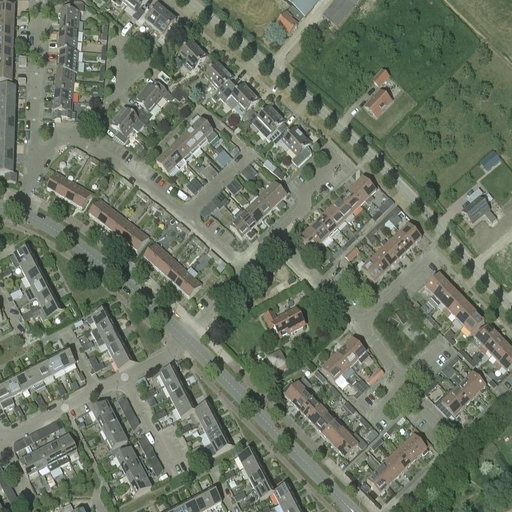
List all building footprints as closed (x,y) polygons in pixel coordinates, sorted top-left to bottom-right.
[(0,0),(0,19),(14,20),(14,9),(3,9),(3,0),(0,0)] [(112,0),(111,2),(115,6),(119,9),(123,4),(127,8),(134,0),(112,0)] [(134,0),(127,8),(136,15),(132,20),(137,24),(145,15),(144,14),(140,11),(149,0),(134,0)] [(283,0),(305,19),(320,1),(321,0),(283,0)] [(335,0),(322,17),(337,29),(361,0),(335,0)] [(61,12),(60,22),(79,24),(80,14),(83,15),(84,8),(72,7),(71,13),(61,12)] [(137,24),(136,26),(140,30),(145,24),(154,31),(167,15),(158,8),(152,15),(147,11),(144,14),(145,15),(137,24)] [(292,9),(276,27),(288,37),(289,38),(297,28),(296,28),(293,25),(297,21),(300,24),(304,19),(303,19),(292,9)] [(176,22),(167,15),(154,31),(162,38),(157,44),(163,48),(174,34),(170,30),(176,22)] [(14,20),(0,19),(0,30),(13,31),(14,20)] [(79,24),(60,22),(59,33),(78,34),(79,24)] [(0,41),(13,42),(13,31),(0,30),(0,41)] [(78,34),(59,33),(59,43),(78,44),(78,34)] [(13,42),(0,41),(0,52),(13,53),(13,42)] [(59,43),(58,53),(77,55),(78,44),(59,43)] [(186,64),(200,50),(193,43),(179,57),(186,64)] [(208,58),(200,50),(186,64),(194,72),(208,58)] [(13,53),(0,52),(0,63),(12,64),(13,53)] [(77,55),(58,53),(58,54),(60,54),(59,63),(78,65),(78,55),(77,55)] [(12,64),(0,63),(0,73),(12,74),(12,64)] [(59,63),(58,73),(77,75),(78,65),(59,63)] [(212,85),(226,72),(219,65),(205,78),(212,85)] [(234,88),(230,84),(234,80),(226,72),(212,85),(220,93),(217,96),(216,97),(220,101),(220,102),(229,93),(234,88)] [(382,72),(371,83),(379,90),(390,79),(382,72)] [(12,74),(0,73),(0,85),(11,86),(12,74)] [(56,73),(55,83),(74,85),(75,75),(77,76),(77,75),(58,73),(56,73)] [(161,74),(158,78),(167,86),(171,82),(161,74)] [(74,85),(55,83),(55,94),(73,95),(74,85)] [(149,87),(142,95),(157,108),(163,100),(166,102),(170,97),(171,97),(170,97),(157,85),(152,90),(149,87)] [(229,93),(220,102),(224,106),(225,105),(232,113),(238,107),(252,94),(244,87),(234,97),(229,93)] [(174,93),(183,100),(186,102),(190,98),(178,88),(174,93)] [(0,100),(15,101),(16,90),(0,89),(0,100)] [(174,93),(170,97),(171,97),(170,97),(179,105),(183,100),(174,93)] [(379,93),(364,109),(368,112),(368,114),(371,117),(373,116),(376,120),(391,104),(379,93)] [(55,94),(54,104),(72,106),(73,95),(55,94)] [(259,102),(252,94),(238,107),(245,115),(242,118),(247,123),(255,114),(251,110),(259,102)] [(157,108),(142,95),(135,103),(143,111),(140,115),(149,123),(151,125),(155,120),(154,119),(160,111),(157,108)] [(211,100),(216,105),(220,101),(216,97),(211,100)] [(15,101),(0,100),(0,111),(15,112),(15,101)] [(72,106),(54,104),(53,115),(63,115),(63,121),(74,122),(75,116),(72,115),(72,106)] [(259,119),(255,114),(247,123),(251,127),(252,126),(259,134),(277,115),(270,108),(259,119)] [(124,110),(117,118),(132,131),(138,136),(149,123),(140,115),(135,120),(124,110)] [(0,111),(0,121),(14,122),(15,112),(0,111)] [(285,124),(277,115),(259,134),(270,146),(272,144),(281,136),(277,132),(285,124)] [(132,131),(117,118),(110,127),(119,134),(115,139),(124,147),(128,142),(127,140),(134,132),(132,131)] [(14,122),(0,121),(0,132),(14,133),(14,122)] [(201,123),(194,129),(210,146),(217,138),(213,134),(212,134),(201,123)] [(194,129),(186,137),(200,151),(207,144),(209,146),(210,146),(194,129)] [(285,141),(281,136),(272,144),(277,149),(282,144),(289,151),(304,137),(296,130),(285,141)] [(0,132),(0,143),(14,144),(14,133),(0,132)] [(200,151),(186,137),(179,144),(193,158),(200,151)] [(304,137),(289,151),(297,159),(292,164),(298,170),(312,156),(306,151),(311,146),(304,137)] [(0,143),(0,153),(13,154),(14,144),(0,143)] [(193,158),(179,144),(172,150),(186,165),(193,158)] [(172,150),(164,158),(176,170),(179,173),(186,167),(185,165),(186,165),(172,150)] [(13,154),(0,153),(0,164),(13,165),(13,154)] [(223,153),(220,156),(228,165),(232,161),(223,153)] [(493,153),(480,165),(487,174),(501,162),(493,153)] [(228,165),(220,156),(215,161),(223,169),(228,165)] [(176,170),(164,158),(157,165),(168,177),(176,170)] [(96,167),(98,163),(93,160),(88,169),(93,173),(96,167)] [(273,176),(277,171),(267,162),(263,167),(273,176)] [(13,165),(0,164),(0,175),(5,176),(5,185),(16,185),(16,176),(12,176),(13,165)] [(205,170),(213,179),(217,175),(209,166),(205,170)] [(244,171),(253,180),(257,176),(249,167),(244,171)] [(213,179),(205,170),(200,175),(209,183),(213,179)] [(253,180),(244,171),(240,175),(249,184),(253,180)] [(277,171),(273,176),(281,183),(285,178),(277,171)] [(56,197),(65,181),(55,176),(46,191),(56,197)] [(363,180),(355,187),(371,204),(374,202),(371,198),(379,191),(374,186),(371,189),(363,180)] [(65,181),(56,197),(64,202),(73,186),(65,181)] [(190,184),(199,193),(202,189),(194,181),(190,184)] [(230,185),(238,194),(242,190),(234,181),(230,185)] [(199,193),(190,184),(186,189),(194,197),(199,193)] [(238,194),(230,185),(225,189),(234,198),(238,194)] [(73,186),(64,202),(73,207),(82,191),(73,186)] [(266,194),(282,211),(285,208),(281,203),(289,195),(283,188),(279,191),(274,186),(266,194)] [(371,204),(355,187),(348,194),(361,208),(365,204),(368,207),(371,204)] [(91,196),(82,191),(73,207),(82,212),(91,196)] [(484,217),(489,213),(488,212),(489,211),(478,199),(482,196),(478,191),(469,199),(473,205),(462,215),(472,227),(483,216),(484,217)] [(282,211),(266,194),(259,201),(271,213),(276,208),(280,212),(282,211)] [(348,194),(339,202),(352,216),(361,208),(348,194)] [(216,199),(224,208),(228,204),(219,195),(216,199)] [(224,208),(216,199),(211,203),(219,212),(224,208)] [(271,213),(259,201),(257,199),(250,206),(252,208),(265,222),(268,219),(266,217),(271,213)] [(380,213),(383,216),(394,206),(389,201),(378,211),(380,213)] [(339,202),(332,210),(345,223),(352,216),(339,202)] [(97,223),(108,209),(100,203),(89,217),(97,223)] [(265,222),(252,208),(244,215),(256,227),(261,222),(263,224),(265,222)] [(116,215),(108,209),(97,223),(105,229),(116,215)] [(396,209),(386,219),(389,222),(388,222),(393,227),(397,223),(394,220),(401,214),(396,209)] [(332,210),(324,217),(337,231),(345,223),(332,210)] [(256,227),(244,215),(241,211),(234,218),(237,222),(253,239),(256,236),(252,231),(256,227)] [(380,213),(372,220),(375,224),(383,216),(380,213)] [(496,221),(489,213),(484,217),(491,225),(496,221)] [(116,215),(105,229),(113,236),(124,222),(116,215)] [(324,217),(316,224),(329,238),(337,231),(324,217)] [(389,222),(386,219),(378,227),(381,230),(388,222),(389,222)] [(375,224),(372,220),(364,228),(367,231),(375,224)] [(132,228),(124,222),(113,236),(121,242),(132,228)] [(237,222),(230,229),(242,241),(247,237),(251,241),(253,239),(237,222)] [(316,224),(308,232),(321,245),(329,238),(316,224)] [(400,234),(413,248),(421,240),(417,236),(420,233),(411,224),(400,234)] [(378,227),(370,234),(373,237),(381,230),(378,227)] [(140,234),(132,228),(121,242),(129,248),(140,234)] [(364,228),(357,235),(360,239),(367,231),(364,228)] [(321,245),(308,232),(300,240),(313,253),(321,245)] [(148,240),(140,234),(129,248),(137,254),(148,240)] [(373,237),(370,234),(365,239),(368,242),(373,237)] [(400,234),(393,242),(406,255),(413,248),(400,234)] [(360,239),(357,235),(349,243),(352,246),(360,239)] [(406,255),(393,242),(387,247),(383,243),(380,246),(384,250),(385,249),(398,263),(406,255)] [(200,243),(197,247),(202,251),(205,248),(200,243)] [(352,246),(349,243),(343,248),(347,251),(352,246)] [(151,267),(163,253),(155,246),(144,260),(151,267)] [(20,269),(34,261),(32,257),(35,256),(31,249),(28,250),(14,258),(9,260),(15,271),(20,268),(20,269)] [(358,253),(354,249),(344,259),(349,264),(359,254),(358,253)] [(385,249),(384,250),(377,257),(390,270),(398,263),(385,249)] [(171,260),(163,253),(151,267),(159,274),(171,260)] [(370,259),(367,262),(382,278),(390,270),(377,257),(372,262),(370,259)] [(337,261),(333,258),(328,263),(331,266),(337,261)] [(179,267),(171,260),(159,274),(167,280),(179,267)] [(34,261),(20,269),(25,279),(40,272),(34,261)] [(382,278),(367,262),(363,265),(365,268),(361,272),(374,285),(382,278)] [(227,268),(223,264),(220,267),(216,271),(221,275),(227,268)] [(179,267),(167,280),(174,287),(186,274),(179,267)] [(45,282),(40,272),(25,279),(31,290),(45,282)] [(194,280),(186,274),(174,287),(182,294),(194,280)] [(433,297),(446,284),(439,277),(426,290),(433,297)] [(194,280),(182,294),(190,301),(202,287),(194,280)] [(51,293),(45,282),(31,290),(36,300),(51,293)] [(446,284),(433,297),(433,298),(430,301),(437,308),(441,306),(440,305),(454,292),(446,284)] [(461,300),(454,292),(440,305),(441,306),(445,310),(442,313),(445,317),(461,300)] [(51,293),(36,300),(42,311),(56,303),(51,293)] [(461,300),(445,317),(448,320),(451,316),(456,321),(469,308),(461,300)] [(56,303),(42,311),(48,322),(62,314),(56,303)] [(469,308),(456,321),(463,329),(476,316),(469,308)] [(420,309),(417,312),(422,317),(425,314),(420,309)] [(96,330),(111,323),(105,312),(91,320),(86,322),(88,326),(90,327),(94,325),(96,330)] [(273,315),(265,319),(269,328),(271,326),(280,342),(304,329),(296,313),(277,323),(273,315)] [(476,316),(463,329),(471,337),(484,324),(476,316)] [(433,328),(436,325),(428,317),(425,320),(433,328)] [(75,328),(71,330),(72,332),(83,326),(82,323),(74,327),(75,328)] [(111,323),(96,330),(96,331),(91,334),(96,344),(102,342),(102,341),(116,334),(111,323)] [(480,353),(497,337),(487,327),(474,340),(481,347),(478,351),(480,353)] [(122,344),(116,334),(102,341),(102,342),(107,352),(122,344)] [(448,344),(451,341),(446,336),(443,339),(448,344)] [(504,345),(497,337),(480,353),(484,356),(487,354),(491,358),(504,345)] [(346,349),(362,365),(369,359),(365,355),(368,352),(364,348),(362,350),(354,341),(346,349)] [(122,344),(107,352),(113,362),(127,355),(122,344)] [(511,352),(504,345),(491,358),(496,363),(493,366),(496,368),(511,352)] [(362,365),(346,349),(338,356),(351,369),(357,363),(361,366),(362,365)] [(267,358),(274,373),(288,366),(281,351),(267,358)] [(468,365),(471,362),(461,352),(458,355),(468,365)] [(511,368),(511,352),(496,368),(499,372),(502,369),(506,374),(511,368)] [(67,353),(56,358),(64,373),(75,367),(67,353)] [(133,366),(127,355),(113,362),(118,373),(133,366)] [(338,356),(330,364),(343,377),(351,369),(338,356)] [(56,358),(46,364),(53,378),(64,373),(56,358)] [(449,366),(452,369),(459,362),(456,358),(449,366)] [(471,362),(468,365),(473,370),(476,367),(471,362)] [(53,378),(46,364),(35,369),(42,384),(53,378)] [(343,377),(330,364),(322,372),(335,385),(343,377)] [(449,366),(444,371),(441,373),(448,380),(456,373),(452,369),(449,366)] [(42,384),(35,369),(24,375),(32,389),(34,394),(45,389),(42,384)] [(164,389),(179,381),(173,370),(158,378),(164,389)] [(379,371),(373,377),(378,381),(384,376),(379,371)] [(32,389),(24,375),(14,380),(21,395),(32,389)] [(473,376),(465,383),(478,396),(485,389),(473,376)] [(321,377),(317,381),(323,386),(326,383),(321,377)] [(378,381),(373,377),(372,378),(365,384),(370,389),(378,381)] [(497,388),(486,378),(483,381),(493,391),(497,388)] [(14,380),(3,386),(10,400),(21,395),(14,380)] [(145,381),(138,384),(138,385),(140,388),(142,393),(149,389),(145,381)] [(179,381),(164,389),(169,399),(184,392),(179,381)] [(436,384),(433,381),(421,393),(427,400),(429,398),(427,396),(433,391),(438,386),(436,385),(436,384)] [(292,405),(305,392),(298,385),(295,388),(291,383),(281,393),(285,397),(292,405)] [(359,393),(362,396),(366,393),(369,390),(362,383),(359,385),(355,385),(352,388),(358,394),(359,393)] [(465,383),(457,390),(470,404),(478,396),(465,383)] [(0,387),(0,407),(3,412),(14,407),(10,400),(3,386),(0,387)] [(470,404),(457,390),(452,395),(451,393),(448,393),(446,395),(462,411),(470,404)] [(189,403),(184,392),(169,399),(175,410),(189,403)] [(313,400),(305,392),(292,405),(300,413),(313,400)] [(336,393),(333,396),(338,402),(341,399),(336,393)] [(359,393),(358,394),(353,399),(356,402),(362,396),(359,393)] [(462,411),(446,395),(434,407),(448,421),(452,417),(454,419),(454,418),(455,420),(459,416),(458,415),(462,411)] [(313,400),(300,413),(307,421),(323,406),(320,403),(318,405),(313,400)] [(121,410),(127,402),(127,401),(119,406),(121,410)] [(129,407),(127,402),(121,410),(123,415),(129,407)] [(195,413),(189,403),(175,410),(181,421),(194,414),(195,413)] [(97,423),(112,415),(106,405),(87,415),(92,425),(97,423)] [(208,406),(195,413),(194,414),(199,425),(214,417),(208,406)] [(327,409),(323,406),(307,421),(315,429),(328,416),(324,412),(327,409)] [(356,414),(351,409),(348,412),(353,417),(356,414)] [(117,425),(112,415),(97,423),(102,432),(117,425)] [(335,424),(328,416),(315,429),(322,436),(335,424)] [(219,428),(214,417),(199,425),(205,435),(219,428)] [(137,422),(131,430),(133,434),(139,426),(137,422)] [(335,424),(322,436),(330,444),(343,431),(335,424)] [(366,424),(363,427),(363,428),(361,430),(366,434),(368,432),(371,429),(366,424)] [(117,425),(102,432),(107,442),(122,434),(117,425)] [(225,438),(219,428),(205,435),(210,446),(225,438)] [(394,433),(391,430),(386,435),(389,438),(394,433)] [(350,439),(343,431),(330,444),(337,452),(350,439)] [(406,446),(418,459),(427,451),(426,451),(430,447),(415,431),(410,435),(414,438),(406,446)] [(127,444),(122,434),(107,442),(114,455),(127,448),(126,445),(127,444)] [(66,459),(76,453),(68,438),(58,444),(66,459)] [(230,449),(225,438),(210,446),(216,457),(230,449)] [(358,447),(350,439),(337,452),(345,460),(358,447)] [(66,459),(58,444),(49,449),(60,470),(70,465),(66,459)] [(379,448),(375,445),(370,450),(374,453),(379,448)] [(418,459),(406,446),(398,454),(410,467),(418,459)] [(145,456),(151,448),(150,447),(142,451),(145,456)] [(127,448),(114,455),(120,469),(136,461),(130,451),(129,452),(127,448)] [(147,461),(153,453),(151,448),(145,456),(147,461)] [(49,449),(39,454),(47,469),(50,475),(60,470),(49,449)] [(243,471),(258,463),(252,452),(237,460),(243,471)] [(47,469),(39,454),(29,459),(37,474),(47,469)] [(398,454),(390,461),(403,474),(410,467),(398,454)] [(37,474),(29,459),(19,464),(27,479),(37,474)] [(126,478),(144,469),(139,459),(136,461),(120,469),(126,478)] [(363,463),(360,460),(355,465),(358,468),(363,463)] [(390,461),(383,468),(395,481),(403,474),(390,461)] [(263,474),(258,463),(243,471),(249,481),(263,474)] [(163,472),(161,468),(155,476),(157,480),(163,472)] [(395,481),(383,468),(375,476),(387,489),(395,481)] [(150,478),(144,469),(126,478),(131,488),(146,480),(150,478)] [(263,474),(249,481),(254,492),(269,484),(263,474)] [(387,489),(375,476),(367,483),(379,497),(387,489)] [(151,490),(146,480),(131,488),(136,498),(151,490)] [(269,484),(254,492),(251,494),(252,498),(257,497),(260,503),(273,496),(274,495),(269,484)] [(4,494),(11,490),(12,489),(9,485),(2,490),(4,494)] [(365,485),(360,489),(366,495),(370,491),(365,485)] [(287,488),(274,495),(273,496),(279,506),(293,499),(287,488)] [(214,491),(203,496),(210,511),(221,505),(214,491)] [(203,496),(192,502),(197,511),(207,511),(210,511),(203,496)] [(293,511),(299,510),(293,499),(279,506),(281,511),(293,511)] [(197,511),(192,502),(181,508),(183,511),(197,511)]
